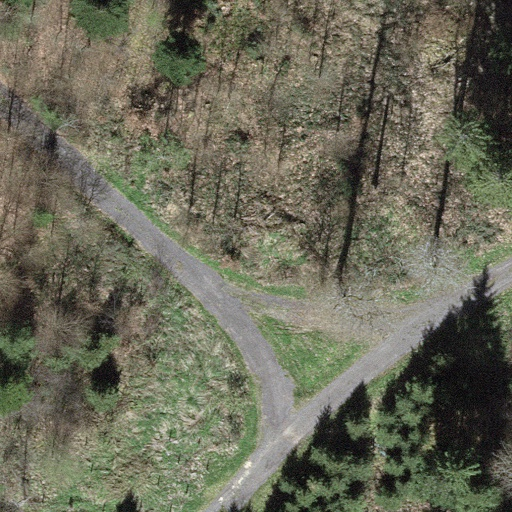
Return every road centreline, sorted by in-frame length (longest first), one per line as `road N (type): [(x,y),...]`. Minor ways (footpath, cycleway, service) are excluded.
road 1 (track): [(262,459),(227,323),(0,90)]
road 2 (track): [(216,511),(348,360),(511,267)]
